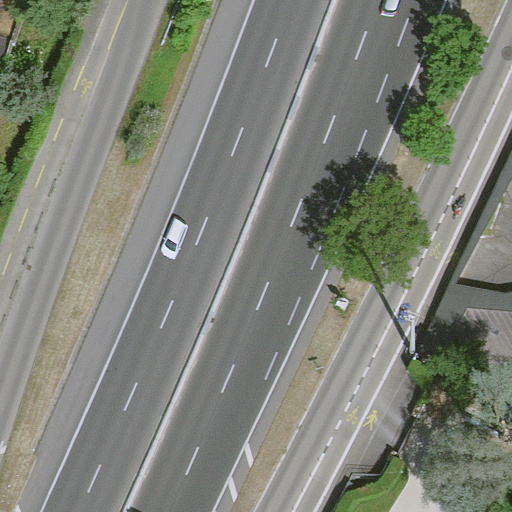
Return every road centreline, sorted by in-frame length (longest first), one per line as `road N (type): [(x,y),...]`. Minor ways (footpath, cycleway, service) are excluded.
road 1 (primary): [(291,0),(196,249),(80,511)]
road 2 (primary): [(170,511),(378,0)]
road 3 (primary): [(276,511),(511,30)]
road 4 (primary): [(145,0),(0,401)]
